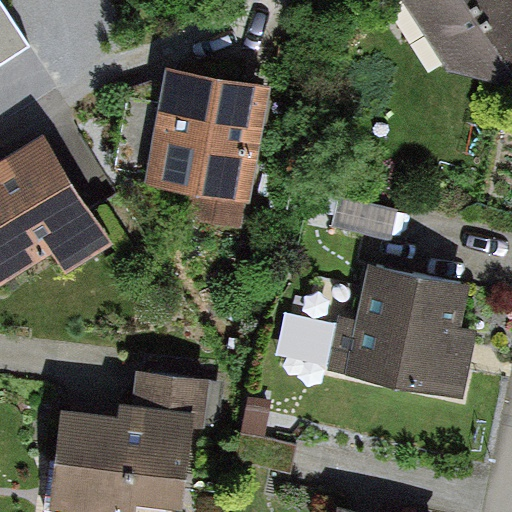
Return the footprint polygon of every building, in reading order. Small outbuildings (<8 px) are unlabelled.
[(5,0),(0,0),(0,59),(32,39),(5,0)] [(511,0),(413,0),(452,59),(511,71),(511,0)] [(272,73),(168,54),(160,94),(128,88),(114,163),(147,169),(146,174),(190,182),(184,214),(243,225),(272,73)] [(116,236),(47,123),(0,151),(0,275),(51,244),(65,267),(116,236)] [(471,273),(371,252),(358,313),(340,309),(328,364),(465,393),(480,322),(462,319),(471,273)] [(64,392),(50,497),(137,508),(139,491),(182,497),(193,414),(207,416),(213,370),(138,360),(134,390),(121,388),(119,400),(64,392)] [(417,511),(339,497),(335,511),(417,511)]
